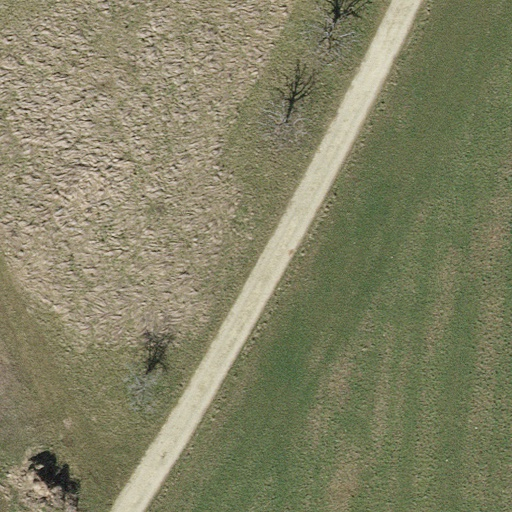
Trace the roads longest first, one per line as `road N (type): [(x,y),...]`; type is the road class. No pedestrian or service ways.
road 1 (track): [(411,0),(130,511)]
road 2 (track): [(0,300),(66,440),(122,511)]
